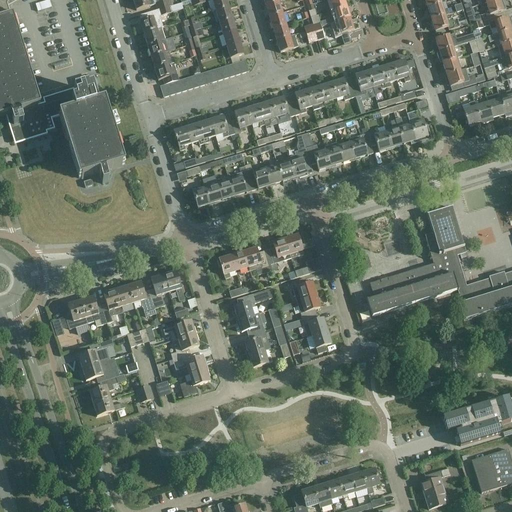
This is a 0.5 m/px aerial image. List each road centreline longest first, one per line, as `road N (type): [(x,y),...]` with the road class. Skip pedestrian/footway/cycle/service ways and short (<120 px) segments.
road 1 (residential): [(233,394),(338,364),(357,349),(308,202)]
road 2 (secondary): [(81,511),(11,298)]
road 3 (secondary): [(0,308),(68,511)]
road 4 (tertiary): [(20,275),(187,240)]
road 5 (residential): [(233,394),(187,240)]
road 6 (tertiary): [(308,202),(453,157)]
road 7 (residential): [(101,449),(105,435),(233,394)]
road 8 (residential): [(187,240),(149,118)]
road 9 (residential): [(453,157),(412,36)]
road 10 (tertiary): [(187,240),(308,202)]
road 11 (residential): [(149,118),(269,78)]
road 12 (residential): [(262,484),(381,449)]
road 13 (residential): [(149,118),(112,0)]
